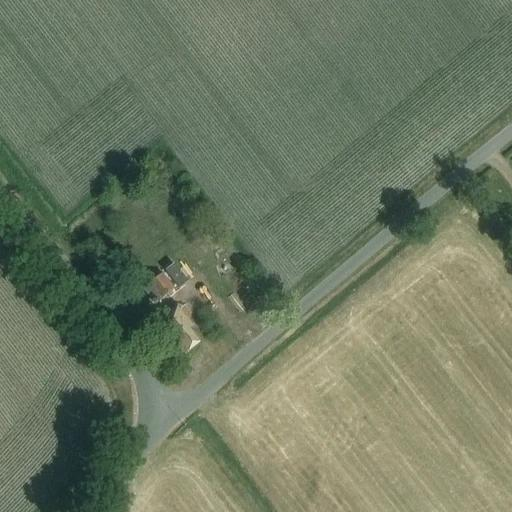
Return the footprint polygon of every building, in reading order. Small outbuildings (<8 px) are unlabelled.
[(155,212),(141,220),(158,251),(173,242),(155,212)] [(186,284),(172,266),(163,273),(176,289),(177,291),(186,284)] [(154,306),(176,289),(163,273),(141,291),(154,306)] [(186,284),(177,291),(185,301),(195,293),(187,283),(186,284)] [(203,305),(197,297),(188,304),(194,312),(203,305)] [(182,355),(197,344),(187,331),(192,328),(176,307),(152,326),(168,346),(173,343),(182,355)]
